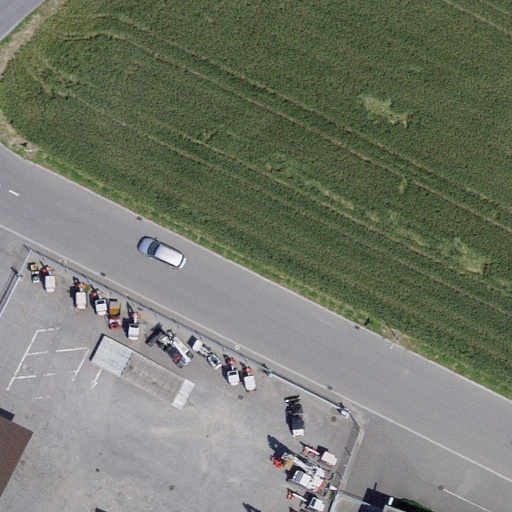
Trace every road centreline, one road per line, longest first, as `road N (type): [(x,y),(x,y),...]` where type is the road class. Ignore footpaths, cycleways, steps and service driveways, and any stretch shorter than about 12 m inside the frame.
road 1 (unknown): [(88,230),(125,343),(122,381),(99,444),(143,511)]
road 2 (unknown): [(283,511),(328,348)]
